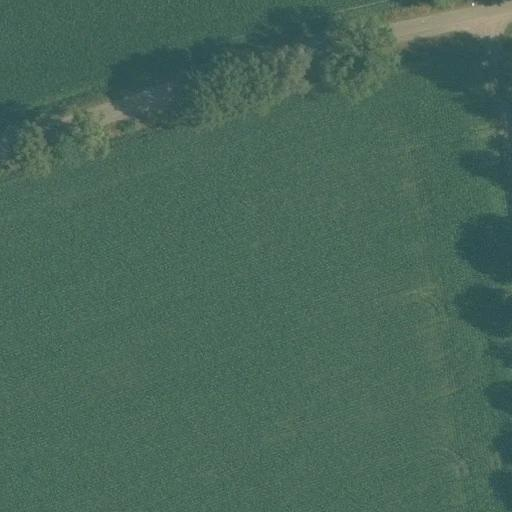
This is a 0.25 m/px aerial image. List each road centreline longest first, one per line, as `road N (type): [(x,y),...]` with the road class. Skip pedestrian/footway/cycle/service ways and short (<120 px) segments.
road 1 (unclassified): [(0,152),(315,50),(485,12)]
road 2 (track): [(485,12),(511,173)]
